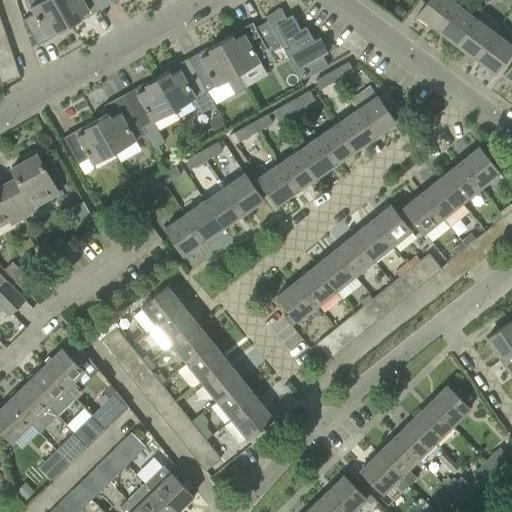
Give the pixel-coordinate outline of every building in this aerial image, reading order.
[(26,0),(34,13),(23,19),(38,45),(53,36),(50,31),(55,28),(57,32),(69,25),(54,0),(26,0)] [(96,0),(54,0),(69,25),(81,19),(79,15),(84,12),(87,17),(102,9),(96,0)] [(96,0),(102,9),(117,0),(116,0),(96,0)] [(436,29),(456,3),(452,0),(427,0),(417,15),(436,29)] [(456,44),(476,18),(456,3),(436,29),(456,44)] [(267,20),(279,42),(301,81),(327,65),(322,56),(328,52),(319,37),(313,41),(306,26),(300,29),(291,14),(286,18),(280,8),(265,16),(267,20)] [(475,59),(495,32),(476,18),(456,44),(475,59)] [(256,54),(279,42),(267,20),(254,27),(251,22),(236,31),(239,36),(234,39),(232,35),(220,41),(238,73),(260,61),(256,54)] [(511,49),(511,45),(495,32),(475,59),(494,73),(511,49)] [(202,50),(187,58),(202,85),(206,91),(217,85),(226,80),(235,95),(246,88),(245,87),(238,73),(220,41),(208,48),(210,52),(205,55),(202,50)] [(0,57),(12,54),(8,42),(0,44),(0,57)] [(0,70),(16,65),(12,54),(0,57),(0,70)] [(214,105),(202,85),(187,58),(172,67),(175,72),(170,75),(168,71),(156,77),(174,109),(190,100),(201,113),(214,105)] [(353,71),(347,62),(331,71),(337,81),(353,71)] [(511,81),(511,62),(503,75),(511,81)] [(337,81),(331,71),(316,80),(321,89),(337,81)] [(174,109),(156,77),(144,84),(146,88),(141,91),(138,85),(123,94),(138,120),(143,127),(153,121),(174,109)] [(309,91),(293,100),(298,109),(314,100),(309,91)] [(138,120),(123,94),(108,102),(115,115),(110,117),(108,113),(96,120),(114,152),(136,140),(146,134),(143,127),(138,120)] [(395,122),(376,95),(356,109),(375,136),(395,122)] [(277,121),(298,109),(293,100),(271,112),(277,121)] [(375,136),(356,109),(337,123),(356,150),(375,136)] [(272,123),(267,114),(250,124),(255,132),(272,123)] [(114,152),(96,120),(84,127),(86,131),(81,134),(78,128),(63,137),(84,174),(91,169),(93,164),(114,152)] [(356,150),(337,123),(317,136),(336,164),(356,150)] [(255,132),(250,124),(235,132),(240,141),(255,132)] [(159,132),(148,137),(154,148),(165,142),(159,132)] [(336,164),(317,136),(305,145),(300,137),(292,143),(297,150),(316,177),(336,164)] [(222,151),(217,142),(201,151),(206,160),(222,151)] [(478,146),(459,162),(480,188),(499,172),(478,146)] [(316,177),(297,150),(277,164),(296,191),(316,177)] [(189,169),(206,160),(201,151),(184,160),(189,169)] [(57,192),(46,171),(36,154),(11,168),(15,177),(4,183),(23,216),(34,210),(32,206),(57,192)] [(480,188),(459,162),(441,177),(461,202),(480,188)] [(296,191),(277,164),(257,178),(276,205),(296,191)] [(175,166),(174,166),(159,175),(164,183),(180,174),(175,166)] [(263,200),(251,183),(244,173),(225,186),(243,213),(263,200)] [(164,183),(159,175),(144,183),(149,192),(164,183)] [(461,202),(441,177),(422,192),(442,217),(461,202)] [(23,216),(4,183),(0,185),(0,224),(10,219),(11,222),(23,216)] [(243,213),(225,186),(204,200),(223,227),(243,213)] [(442,217),(422,192),(402,207),(423,233),(442,217)] [(223,227),(204,200),(185,213),(204,240),(223,227)] [(93,219),(83,201),(71,208),(81,225),(93,219)] [(410,230),(403,220),(390,204),(372,219),(392,245),(410,230)] [(511,209),(503,216),(511,227),(511,209)] [(204,240),(185,213),(164,228),(183,255),(204,240)] [(511,234),(511,227),(503,216),(484,231),(497,247),(511,234)] [(392,245),(372,219),(352,235),(373,260),(392,245)] [(497,247),(484,231),(474,239),(470,233),(461,241),(478,262),(497,247)] [(373,260),(352,235),(334,250),(354,275),(373,260)] [(478,262),(461,241),(452,249),(456,254),(447,261),(459,277),(478,262)] [(354,275),(334,250),(315,265),(335,290),(354,275)] [(428,253),(419,261),(414,255),(406,262),(423,283),(440,268),(428,253)] [(10,276),(16,282),(24,274),(12,262),(3,269),(10,276)] [(423,283),(406,262),(396,270),(400,275),(391,283),(404,298),(423,283)] [(335,290),(315,265),(296,280),(317,305),(335,290)] [(32,282),(24,274),(16,282),(24,291),(32,282)] [(317,305),(296,280),(277,295),(297,321),(317,305)] [(25,300),(11,285),(7,282),(0,288),(0,306),(9,315),(25,300)] [(404,298),(391,283),(372,298),(385,313),(404,298)] [(156,326),(182,305),(167,286),(141,306),(156,326)] [(385,313),(372,298),(353,313),(366,328),(385,313)] [(171,344),(197,324),(182,305),(156,326),(171,344)] [(366,328),(353,313),(344,320),(335,328),(347,343),(366,328)] [(511,349),(511,320),(486,338),(500,358),(511,349)] [(186,363),(212,342),(197,324),(171,344),(186,363)] [(347,343),(335,328),(316,343),(328,358),(347,343)] [(115,359),(130,347),(123,337),(107,349),(115,359)] [(77,361),(85,353),(71,340),(62,349),(61,348),(43,366),(76,399),(84,391),(75,381),(86,370),(77,361)] [(201,382),(227,361),(212,342),(186,363),(201,382)] [(122,368),(138,356),(130,347),(115,359),(122,368)] [(511,349),(500,358),(511,375),(511,349)] [(216,400),(242,380),(227,361),(201,382),(216,400)] [(76,399),(43,366),(25,383),(58,416),(76,399)] [(145,396),(160,383),(152,374),(137,386),(145,396)] [(231,419),(257,398),(242,380),(216,400),(231,419)] [(58,416),(25,383),(7,400),(30,423),(40,433),(58,416)] [(152,405),(168,393),(160,383),(145,396),(152,405)] [(446,385),(428,402),(451,426),(469,408),(446,385)] [(111,423),(128,406),(116,391),(97,409),(91,415),(105,429),(111,423)] [(272,417),(257,398),(231,419),(247,438),(272,417)] [(30,423),(7,400),(0,407),(0,429),(12,441),(30,423)] [(451,426),(428,402),(412,419),(435,442),(451,426)] [(175,433),(190,421),(183,412),(167,424),(175,433)] [(105,429),(91,415),(73,432),(87,447),(93,440),(105,429)] [(435,442),(412,419),(394,435),(417,459),(435,442)] [(183,443),(198,431),(190,421),(175,433),(183,443)] [(69,464),(87,447),(73,432),(56,450),(69,464)] [(145,447),(131,432),(125,438),(139,453),(145,447)] [(213,434),(205,440),(214,451),(222,445),(213,434)] [(407,469),(417,459),(394,435),(377,452),(409,485),(416,478),(407,469)] [(500,447),(485,461),(492,468),(506,455),(500,447)] [(51,482),(69,464),(56,450),(37,467),(51,482)] [(127,465),(113,450),(107,456),(121,470),(127,465)] [(221,459),(214,451),(199,463),(205,471),(221,459)] [(409,485),(377,452),(360,469),(383,493),(393,483),(402,492),(409,485)] [(438,458),(452,473),(458,467),(444,453),(438,458)] [(479,481),(492,468),(485,461),(472,473),(479,481)] [(176,511),(193,496),(179,481),(170,473),(162,465),(145,482),(152,491),(172,511),(176,511)] [(109,482),(95,468),(89,474),(103,488),(109,482)] [(344,511),(351,511),(366,498),(342,475),(325,492),(344,511)] [(460,477),(448,490),(454,497),(467,484),(460,477)] [(172,511),(152,491),(145,482),(127,499),(134,508),(138,511),(172,511)] [(91,499),(77,485),(71,491),(85,505),(91,499)] [(441,510),(454,497),(448,490),(434,503),(441,510)] [(344,511),(325,492),(308,508),(311,511),(344,511)] [(138,511),(134,508),(127,499),(119,507),(123,511),(138,511)] [(68,511),(59,502),(49,511),(68,511)]
